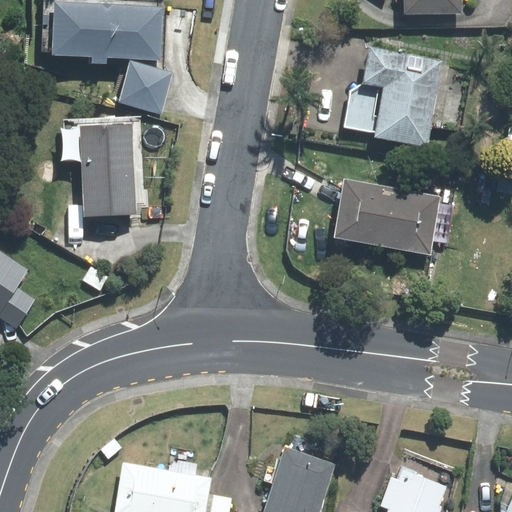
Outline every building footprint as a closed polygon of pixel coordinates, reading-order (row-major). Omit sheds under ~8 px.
[(397,0),(398,18),(460,17),(459,0),(397,0)] [(47,9),(46,62),(160,63),(161,10),(47,9)] [(442,62),(363,48),(357,86),(377,90),(368,142),(426,151),(442,62)] [(126,65),(116,108),(162,118),(171,76),(126,65)] [(132,129),(76,131),(80,223),(136,221),(132,129)] [(439,196),(338,180),(328,243),(429,259),(439,196)] [(0,253),(0,322),(14,332),(33,302),(15,290),(28,271),(0,253)] [(111,278),(90,265),(78,285),(99,297),(111,278)] [(106,463),(125,447),(113,433),(94,449),(106,463)] [(282,449),(259,511),(316,511),(333,468),(282,449)] [(119,464),(110,511),(227,511),(229,500),(206,496),(209,479),(193,476),(194,466),(167,461),(165,472),(119,464)] [(444,488),(399,471),(395,482),(387,479),(376,508),(384,511),(383,511),(437,511),(439,508),(436,507),(444,488)]
